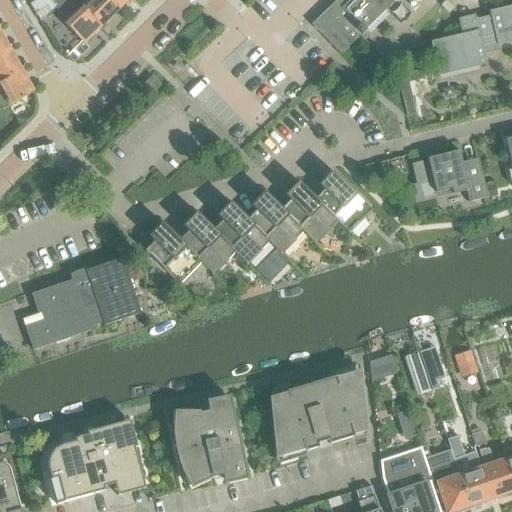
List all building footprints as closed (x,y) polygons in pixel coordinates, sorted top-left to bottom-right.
[(60,11),(71,0),(53,0),(51,2),(60,11)] [(74,0),(81,7),(81,8),(100,27),(116,11),(105,0),(74,0)] [(105,0),(116,11),(126,0),(105,0)] [(408,0),(411,3),(414,0),(337,0),(312,25),(342,55),(397,0),(408,0)] [(511,6),(489,12),(490,16),(476,20),(474,16),(458,20),(462,35),(431,42),(439,76),(487,64),(483,47),(497,44),(497,45),(511,41),(511,6)] [(82,45),(100,27),(81,8),(63,25),(82,45)] [(0,57),(12,51),(0,31),(0,57)] [(0,57),(0,84),(23,71),(12,51),(0,57)] [(0,108),(1,111),(35,91),(23,71),(0,84),(0,108)] [(409,83),(425,79),(423,71),(398,76),(408,117),(417,115),(409,83)] [(152,97),(159,90),(151,81),(144,88),(152,97)] [(464,169),(460,151),(428,159),(428,161),(412,165),(417,185),(412,186),(416,204),(467,191),(469,202),(488,198),(480,165),(464,169)] [(328,186),(316,198),(315,199),(338,221),(337,221),(350,233),(372,209),(334,173),(324,183),(328,186)] [(316,244),(337,221),(338,221),(315,199),(316,198),(300,183),(290,194),(294,197),(282,209),(281,210),(304,231),(303,232),(316,244)] [(259,208),(248,220),(247,220),(270,242),(269,242),(282,254),(303,232),(304,231),(281,210),(282,209),(266,194),(256,204),(259,208)] [(225,218),(214,230),(213,231),(236,252),(235,253),(248,265),(269,242),(270,242),(247,220),(248,220),(232,204),(222,215),(225,218)] [(191,229),(180,241),(179,241),(202,263),(201,264),(213,275),(235,253),(236,252),(213,231),(214,230),(198,215),(188,225),(191,229)] [(179,286),(201,264),(202,263),(179,241),(180,241),(164,226),(154,236),(157,239),(145,253),(179,286)] [(275,250),(255,271),(269,284),(289,263),(275,250)] [(70,277),(72,282),(31,296),(38,315),(41,314),(43,322),(24,328),(32,351),(89,332),(88,329),(103,324),(104,327),(140,315),(121,260),(86,272),(70,277)] [(138,264),(130,266),(135,281),(143,279),(138,264)] [(167,301),(174,293),(166,286),(158,294),(167,301)] [(418,354),(431,392),(439,389),(437,382),(445,379),(434,348),(418,354)] [(391,356),(369,363),(371,384),(397,375),(391,356)] [(472,358),(456,363),(459,373),(475,368),(472,358)] [(276,404),(281,457),(305,450),(306,455),(320,451),(319,448),(329,445),(330,448),(356,441),(354,435),(365,432),(360,380),(340,385),(338,381),(289,395),(290,400),(276,404)] [(201,414),(177,413),(175,428),(176,443),(178,442),(182,441),(186,463),(182,464),(182,463),(180,464),(186,477),(192,490),(215,480),(215,479),(224,477),(224,480),(227,480),(227,478),(245,474),(246,476),(248,476),(234,405),(231,405),(231,407),(213,411),(212,409),(210,410),(211,414),(201,415),(201,414)] [(143,490),(123,427),(74,442),(75,445),(63,448),(56,450),(50,456),(47,463),(47,471),(50,481),(56,479),(63,504),(90,497),(90,496),(114,489),(116,498),(143,490)] [(472,432),(473,436),(477,449),(488,446),(482,428),(472,432)] [(469,456),(455,461),(471,510),(482,506),(481,503),(493,500),(483,467),(481,468),(475,450),(477,449),(473,436),(463,439),(469,456)] [(432,482),(421,449),(405,454),(410,470),(382,479),(388,496),(387,496),(392,511),(439,511),(430,483),(432,482)] [(486,466),(483,467),(493,500),(506,495),(507,498),(511,496),(511,473),(507,459),(495,463),(491,449),(481,452),(486,466)] [(464,511),(471,510),(455,461),(452,451),(430,459),(432,467),(447,511),(455,511),(458,511),(464,511)] [(0,511),(21,511),(21,510),(20,510),(10,472),(9,471),(8,469),(7,469),(6,467),(4,466),(2,465),(0,465),(0,511)] [(380,511),(373,490),(357,496),(362,511),(380,511)] [(339,498),(327,502),(328,504),(330,510),(341,506),(339,498)]
